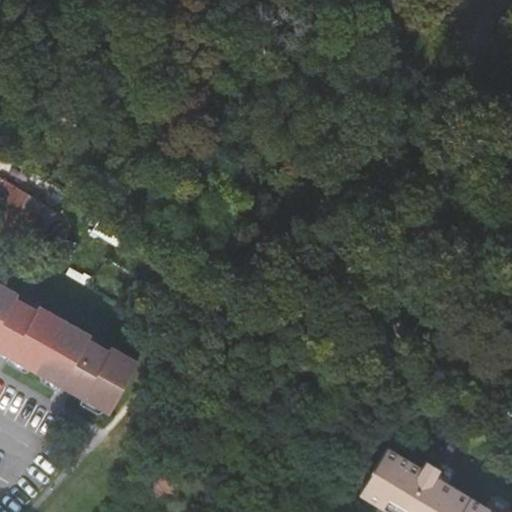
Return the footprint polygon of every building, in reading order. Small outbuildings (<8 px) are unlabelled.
[(57,210),(13,187),(0,209),(0,237),(16,247),(23,232),(40,241),(57,210)] [(82,385),(77,394),(104,409),(133,356),(106,341),(92,366),(72,355),(85,330),(32,301),(19,326),(0,315),(0,312),(11,290),(0,284),(0,341),(8,346),(4,355),(56,383),(61,374),(82,385)] [(32,301),(11,290),(0,312),(0,315),(19,326),(32,301)] [(106,341),(85,330),(72,355),(92,366),(106,341)] [(56,383),(77,394),(82,385),(61,374),(56,383)] [(424,417),(432,423),(436,417),(429,411),(424,417)] [(486,511),(445,482),(450,474),(437,464),(432,472),(398,448),(376,478),(410,502),(416,493),(426,501),(417,511),(486,511)] [(371,486),(408,511),(417,511),(426,501),(416,493),(410,502),(376,478),(371,486)]
